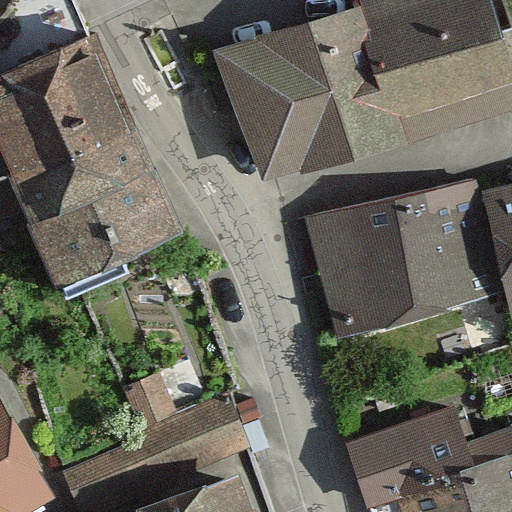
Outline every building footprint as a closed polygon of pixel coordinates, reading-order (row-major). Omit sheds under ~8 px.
[(511,32),(502,0),(394,0),(373,6),(409,143),(511,116),(511,32)] [(0,40),(0,163),(17,158),(6,116),(129,84),(95,18),(71,4),(49,4),(38,14),(0,40)] [(373,6),(226,56),(274,180),(409,143),(373,6)] [(129,84),(6,116),(69,291),(194,246),(129,84)] [(511,307),(511,175),(489,180),(511,307)] [(307,214),(330,320),(487,286),(465,180),(307,214)] [(462,403),(349,440),(367,497),(511,449),(511,424),(473,437),(462,403)] [(0,487),(33,469),(0,412),(0,487)] [(511,511),(511,449),(367,497),(372,511),(511,511)] [(100,511),(248,511),(229,460),(99,508),(100,511)]
